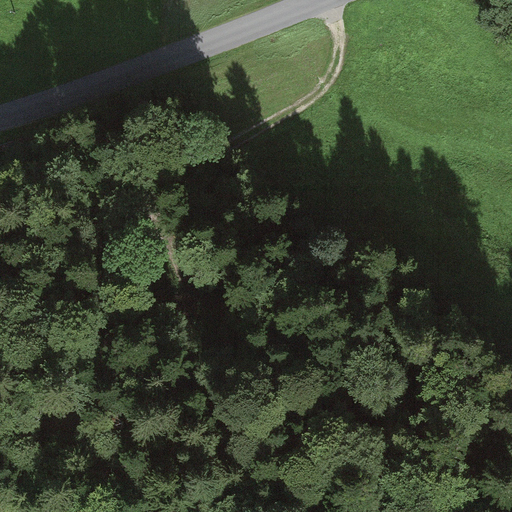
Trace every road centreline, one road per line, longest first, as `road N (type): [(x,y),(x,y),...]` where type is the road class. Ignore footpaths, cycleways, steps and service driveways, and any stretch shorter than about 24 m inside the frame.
road 1 (tertiary): [(0,116),(317,0)]
road 2 (track): [(228,145),(327,81),(339,50),(331,0)]
